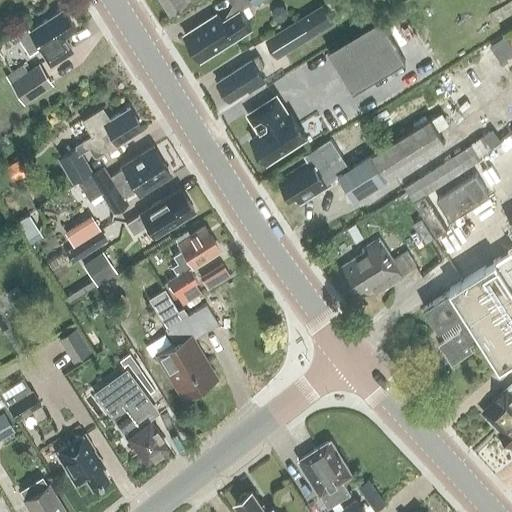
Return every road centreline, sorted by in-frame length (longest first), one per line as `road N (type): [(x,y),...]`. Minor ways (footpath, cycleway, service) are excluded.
road 1 (secondary): [(350,357),(294,287),(111,0)]
road 2 (secondary): [(152,511),(350,357)]
road 3 (secondary): [(491,511),(350,357)]
